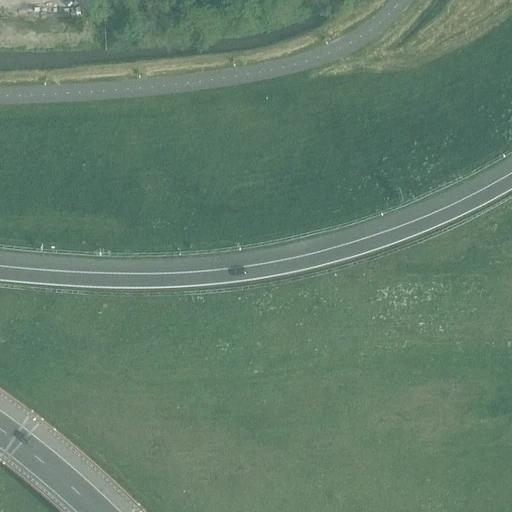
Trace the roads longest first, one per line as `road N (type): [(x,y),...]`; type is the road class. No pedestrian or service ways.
road 1 (motorway): [(511,180),(376,243),(269,270),(162,281),(0,274)]
road 2 (motorway): [(96,511),(0,430)]
